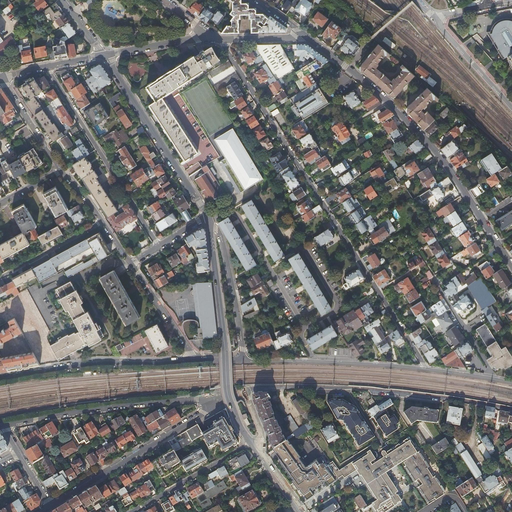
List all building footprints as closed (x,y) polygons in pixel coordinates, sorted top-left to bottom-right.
[(36,0),(37,0),(33,3),(40,11),(48,5),(44,0),(36,0)] [(183,0),(181,4),(187,8),(191,2),(188,0),(183,0)] [(197,15),(203,7),(200,4),(199,5),(192,0),(191,2),(187,8),(197,15)] [(227,25),(221,33),(239,33),(238,19),(240,19),(240,14),(249,14),(249,18),(251,18),(251,32),(258,32),(264,23),(265,22),(268,18),(262,13),(256,13),(255,8),(248,8),(248,3),(241,3),(241,0),(229,0),(232,2),(233,10),(230,13),(234,16),(231,20),(232,21),(232,25),(227,25)] [(282,0),(276,8),(285,15),(287,13),(290,15),(294,9),(299,13),(299,12),(304,16),(313,3),(308,0),(282,0)] [(55,2),(43,11),(48,18),(50,16),(53,21),(55,20),(62,14),(59,10),(60,9),(55,2)] [(6,14),(11,11),(7,6),(2,10),(6,14)] [(207,22),(213,14),(203,7),(197,15),(207,22)] [(218,10),(211,19),(218,23),(224,15),(225,15),(226,13),(224,12),(222,13),(218,10)] [(318,11),(312,19),(322,26),(328,18),(318,11)] [(62,14),(55,20),(60,27),(68,21),(69,21),(64,13),(62,14)] [(287,28),(270,16),(268,18),(265,22),(268,23),(267,25),(266,25),(264,23),(258,32),(286,32),(287,28)] [(350,27),(353,23),(346,18),(343,22),(350,27)] [(511,18),(506,26),(503,28),(501,29),(491,31),(487,32),(493,41),(494,40),(501,51),(500,52),(504,59),(508,56),(509,55),(511,53),(511,18)] [(495,28),(491,31),(501,29),(503,28),(506,26),(511,18),(510,19),(505,22),(502,23),(499,25),(496,26),(495,28)] [(68,21),(60,27),(60,28),(68,38),(77,32),(68,21)] [(331,21),(322,34),(326,37),(328,34),(334,38),(341,28),(331,21)] [(470,36),(483,29),(480,23),(472,27),(470,23),(465,26),(470,36)] [(476,33),(472,37),(476,41),(480,38),(476,33)] [(0,55),(17,43),(11,36),(0,44),(0,55)] [(65,41),(51,36),(54,51),(56,59),(68,57),(66,46),(65,41)] [(354,53),(360,46),(358,44),(359,43),(358,41),(356,39),(354,40),(353,41),(348,37),(343,43),(343,44),(341,47),(347,52),(348,51),(350,53),(351,53),(352,52),(354,53)] [(392,48),(395,44),(384,37),(381,41),(392,48)] [(493,41),(500,52),(501,51),(494,40),(493,41)] [(68,57),(76,55),(73,43),(70,44),(71,45),(66,46),(68,57)] [(300,79),(315,69),(329,60),(306,43),(296,43),(297,55),(300,55),(299,59),(294,63),(296,66),(304,62),(303,60),(304,56),(307,58),(309,56),(313,58),(314,57),(317,59),(296,73),(300,79)] [(276,81),(277,80),(294,69),(280,44),(254,45),(257,49),(264,60),(266,64),(269,69),(270,71),(276,81)] [(360,66),(360,69),(377,84),(391,96),(395,96),(414,75),(402,64),(400,66),(402,68),(402,70),(400,72),(401,73),(399,75),(399,74),(396,78),(393,78),(391,81),(383,74),(384,74),(383,73),(382,73),(375,68),(378,64),(378,63),(381,59),(380,58),(382,56),(383,57),(384,55),(386,55),(388,56),(390,54),(378,44),(360,66)] [(22,45),(17,45),(19,54),(19,55),(22,54),(24,61),(33,59),(30,45),(22,47),(22,45)] [(45,46),(34,48),(36,57),(47,55),(45,46)] [(217,46),(212,46),(195,57),(201,68),(203,70),(211,64),(213,68),(205,73),(209,80),(232,65),(220,47),(217,46)] [(264,60),(257,49),(253,52),(251,49),(243,55),(248,63),(254,60),(257,65),(258,63),(264,60)] [(180,162),(181,164),(186,161),(186,160),(190,157),(190,159),(193,157),(192,155),(197,152),(162,97),(192,78),(191,77),(203,70),(201,68),(195,57),(194,55),(171,70),(157,78),(157,79),(146,86),(155,101),(149,105),(184,160),(180,162)] [(92,75),(98,83),(101,88),(113,81),(103,65),(98,64),(89,70),(92,75)] [(262,76),(263,76),(266,74),(265,72),(269,69),(266,64),(261,67),(261,68),(257,71),(254,73),(258,79),(262,76)] [(429,73),(419,65),(416,69),(426,77),(429,73)] [(70,90),(71,89),(77,86),(71,77),(66,69),(58,71),(62,78),(64,82),(70,90)] [(304,80),(308,87),(315,82),(312,77),(317,73),(315,69),(300,79),(301,82),(304,80)] [(266,79),(270,85),(276,81),(270,71),(266,74),(263,76),(258,79),(260,83),(266,79)] [(236,72),(213,87),(216,93),(226,87),(234,82),(240,78),(236,72)] [(86,79),(94,92),(98,90),(95,85),(98,83),(92,75),(86,79)] [(38,84),(42,91),(50,85),(44,76),(40,79),(39,77),(35,80),(38,84)] [(59,138),(67,133),(69,132),(68,131),(63,123),(60,119),(55,110),(51,105),(50,103),(49,102),(43,92),(42,91),(38,84),(35,80),(33,77),(29,80),(26,81),(18,87),(22,94),(35,113),(50,137),(53,141),(56,139),(59,138)] [(296,82),(301,91),(305,89),(301,82),(300,79),(296,82)] [(268,86),(274,95),(283,90),(277,80),(276,81),(270,85),(268,86)] [(234,82),(226,87),(234,100),(242,95),(234,82)] [(301,91),(290,98),(303,120),(312,114),(317,111),(329,103),(315,82),(308,87),(305,89),(301,91)] [(76,99),(84,94),(87,92),(81,83),(77,86),(71,89),(73,93),(73,95),(75,98),(76,99)] [(0,87),(0,103),(5,112),(14,107),(2,89),(0,87)] [(424,129),(434,119),(427,111),(424,113),(421,109),(423,107),(424,108),(427,106),(427,104),(428,102),(428,101),(430,100),(431,101),(433,99),(435,99),(436,100),(438,99),(427,87),(406,107),(406,111),(414,119),(424,129)] [(49,102),(58,97),(53,89),(50,92),(48,89),(43,92),(49,102)] [(283,90),(274,95),(278,101),(287,96),(283,90)] [(352,108),(359,103),(358,101),(360,101),(353,90),(344,96),(350,107),(351,106),(352,108)] [(122,96),(120,92),(108,99),(111,105),(124,124),(125,124),(127,127),(131,124),(130,121),(126,116),(127,115),(125,112),(124,113),(122,109),(121,110),(120,111),(117,106),(116,107),(113,102),(122,96)] [(80,106),(82,108),(90,103),(84,94),(76,99),(78,101),(77,101),(77,103),(78,105),(79,106),(80,106)] [(108,99),(104,94),(103,94),(104,97),(103,97),(109,106),(111,105),(108,99)] [(381,103),(372,95),(363,101),(369,111),(381,103)] [(280,104),(289,99),(287,96),(278,101),(280,104)] [(51,105),(55,110),(63,105),(58,97),(49,102),(50,103),(51,105)] [(234,101),(239,109),(246,104),(242,97),(234,101)] [(88,112),(97,126),(112,118),(102,104),(88,112)] [(60,119),(68,113),(63,105),(55,110),(60,119)] [(240,111),(245,118),(252,114),(248,106),(240,111)] [(384,106),(378,110),(380,113),(378,115),(382,122),(390,116),(384,106)] [(17,112),(14,107),(5,112),(0,115),(0,122),(2,122),(1,121),(4,119),(6,122),(11,119),(10,117),(15,114),(14,114),(17,112)] [(450,110),(447,107),(434,119),(424,129),(429,135),(438,127),(434,123),(436,122),(434,120),(437,118),(439,121),(450,110)] [(344,113),(347,116),(353,112),(351,108),(344,113)] [(60,119),(63,123),(66,121),(69,125),(74,122),(68,113),(60,119)] [(246,121),(251,128),(258,123),(254,116),(246,121)] [(390,116),(382,122),(378,124),(382,130),(385,128),(388,133),(397,127),(395,123),(393,119),(392,119),(390,116)] [(337,134),(346,128),(342,122),(339,123),(336,118),(330,121),(334,127),(332,128),(334,130),(335,130),(337,134)] [(309,129),(303,120),(299,122),(305,132),(309,129)] [(299,122),(294,125),(295,127),(292,129),(298,138),(306,133),(305,132),(299,122)] [(454,137),(468,127),(464,124),(458,128),(456,125),(449,131),(450,132),(454,137)] [(260,126),(253,130),(258,139),(265,135),(260,126)] [(73,127),(68,131),(69,132),(70,133),(71,136),(76,132),(73,127)] [(397,127),(388,133),(394,141),(399,138),(398,136),(402,134),(400,131),(397,127)] [(112,138),(119,147),(126,143),(119,132),(116,128),(106,135),(109,140),(112,138)] [(237,191),(239,193),(241,192),(263,178),(233,128),(214,139),(225,157),(219,161),(226,172),(232,182),(237,191)] [(350,134),(346,128),(337,134),(339,137),(338,137),(340,140),(350,134)] [(126,143),(133,138),(145,131),(143,129),(128,139),(122,130),(119,132),(126,143)] [(310,133),(300,139),(303,144),(302,144),(304,148),(307,146),(308,146),(309,146),(310,146),(312,149),(315,148),(318,146),(315,141),(314,141),(312,138),(313,138),(310,133)] [(64,151),(67,149),(73,145),(67,135),(61,140),(59,138),(56,139),(64,151)] [(366,143),(363,137),(356,141),(359,147),(366,143)] [(80,138),(75,141),(75,142),(76,144),(75,145),(77,147),(72,151),(78,161),(84,157),(90,153),(80,138)] [(273,146),(268,138),(261,142),(266,150),(273,146)] [(424,146),(417,138),(409,145),(416,153),(424,146)] [(450,160),(462,152),(463,151),(460,147),(458,149),(452,139),(440,148),(450,160)] [(138,146),(151,168),(152,168),(155,166),(152,163),(150,159),(155,156),(153,152),(148,155),(148,154),(148,153),(148,152),(145,147),(144,147),(142,148),(140,145),(138,146)] [(116,152),(122,161),(130,156),(127,151),(124,147),(116,152)] [(388,149),(387,147),(383,150),(389,161),(393,159),(394,158),(392,155),(394,153),(391,148),(388,149)] [(312,149),(304,154),(306,157),(303,159),(305,161),(306,160),(307,162),(308,161),(311,164),(316,161),(321,158),(315,148),(312,149)] [(31,149),(25,153),(24,154),(20,156),(19,156),(18,156),(19,159),(26,171),(27,171),(34,168),(35,169),(39,167),(38,165),(42,163),(39,159),(38,157),(37,155),(35,152),(34,152),(31,149)] [(372,154),(370,149),(364,153),(367,158),(372,154)] [(287,166),(286,164),(285,162),(286,161),(287,161),(283,156),(280,152),(270,158),(278,171),(287,166)] [(463,167),(469,163),(462,152),(450,160),(455,168),(461,164),(463,167)] [(491,152),(481,159),(488,170),(491,174),(501,168),(491,152)] [(322,171),(331,165),(325,155),(321,158),(316,161),(322,171)] [(130,156),(122,161),(128,170),(136,165),(133,161),(130,156)] [(14,174),(7,161),(4,157),(0,159),(0,160),(3,166),(9,176),(12,175),(14,177),(15,177),(14,174)] [(82,178),(93,171),(90,165),(91,164),(89,161),(88,162),(87,161),(84,157),(78,161),(73,164),(82,178)] [(15,177),(26,171),(19,159),(10,164),(9,163),(8,160),(7,161),(14,174),(15,177)] [(398,168),(393,159),(389,161),(390,163),(394,169),(395,170),(398,168)] [(488,170),(481,159),(480,160),(487,171),(488,170)] [(412,162),(411,160),(398,168),(395,170),(394,169),(393,170),(399,178),(405,174),(407,177),(419,169),(414,161),(412,162)] [(332,167),(337,174),(349,167),(347,164),(345,165),(342,161),(332,167)] [(157,177),(157,178),(158,179),(162,176),(161,175),(165,172),(159,163),(155,166),(152,168),(153,170),(152,170),(157,177)] [(379,164),(370,170),(376,181),(388,174),(386,171),(383,172),(380,169),(381,168),(379,164)] [(214,182),(216,180),(207,165),(202,168),(205,173),(203,175),(202,174),(201,174),(200,174),(199,175),(199,177),(195,180),(209,202),(222,194),(214,182)] [(511,172),(507,165),(498,170),(503,178),(511,172)] [(11,180),(9,176),(3,166),(0,167),(0,169),(3,175),(0,176),(0,182),(2,186),(11,180)] [(110,219),(116,215),(120,213),(109,198),(117,192),(109,180),(101,186),(95,177),(104,172),(100,166),(93,171),(82,178),(89,188),(104,211),(110,219)] [(359,174),(355,167),(347,172),(341,176),(339,177),(339,178),(344,184),(344,185),(354,179),(353,178),(359,174)] [(430,186),(431,187),(433,186),(437,183),(434,180),(435,180),(427,167),(417,173),(425,186),(426,186),(427,188),(430,186)] [(131,175),(134,180),(148,171),(146,168),(142,170),(141,168),(131,175)] [(282,173),(287,182),(296,176),(290,168),(282,173)] [(147,176),(150,181),(157,177),(152,170),(152,169),(148,171),(134,180),(137,185),(148,179),(146,176),(147,176)] [(499,176),(496,172),(486,179),(491,186),(499,181),(497,177),(499,176)] [(158,179),(162,187),(163,189),(167,186),(166,185),(170,183),(165,175),(162,176),(158,179)] [(287,182),(293,192),(301,187),(299,185),(300,184),(296,176),(287,182)] [(431,187),(429,188),(437,200),(444,195),(440,189),(451,182),(448,176),(437,183),(438,185),(434,188),(433,186),(431,187)] [(150,189),(152,193),(162,187),(158,179),(157,178),(156,179),(156,180),(152,183),(154,187),(150,189)] [(396,178),(385,185),(388,192),(400,185),(396,178)] [(405,186),(407,190),(412,186),(408,179),(403,183),(405,186)] [(318,188),(325,184),(322,180),(315,184),(318,188)] [(480,182),(469,189),(474,197),(484,191),(481,186),(482,185),(480,182)] [(364,189),(370,199),(374,197),(379,194),(375,187),(373,183),(364,189)] [(169,198),(171,197),(174,195),(176,194),(171,185),(168,188),(167,186),(163,189),(167,194),(169,198)] [(60,215),(64,212),(67,211),(68,210),(55,186),(43,193),(48,202),(49,209),(52,209),(56,217),(60,215)] [(301,187),(293,192),(298,199),(306,193),(302,186),(301,187)] [(405,198),(410,195),(407,190),(405,186),(399,190),(405,198)] [(161,198),(167,194),(163,189),(162,187),(152,193),(155,196),(158,194),(161,198)] [(336,194),(341,201),(350,195),(346,188),(336,194)] [(413,199),(414,201),(429,192),(427,189),(413,199)] [(335,193),(325,199),(327,202),(337,196),(335,193)] [(177,207),(186,222),(192,218),(186,209),(185,210),(184,209),(189,206),(183,196),(178,199),(177,197),(176,198),(174,195),(171,197),(177,207)] [(499,203),(495,197),(490,200),(494,206),(499,203)] [(349,198),(342,202),(348,212),(360,204),(356,198),(352,201),(351,199),(350,200),(349,198)] [(242,205),(246,212),(248,216),(257,231),(260,235),(268,249),(270,253),(275,261),(282,256),(283,257),(285,256),(284,255),(285,255),(251,199),(242,205)] [(303,199),(297,203),(298,205),(298,206),(298,207),(297,208),(299,210),(300,210),(303,215),(314,208),(312,204),(311,205),(310,203),(308,199),(305,201),(303,199)] [(148,207),(152,214),(161,208),(157,201),(148,207)] [(34,229),(37,227),(24,203),(12,210),(16,218),(17,226),(20,225),(24,232),(19,234),(16,236),(8,238),(9,240),(0,244),(0,252),(0,253),(3,258),(30,243),(26,236),(25,234),(34,229)] [(445,217),(455,210),(450,203),(436,212),(439,216),(443,214),(445,217)] [(314,208),(303,215),(302,215),(305,222),(306,222),(315,216),(314,214),(322,209),(319,204),(314,208)] [(331,209),(334,213),(341,208),(339,204),(331,209)] [(68,210),(67,211),(69,215),(71,216),(75,221),(85,216),(78,205),(68,210)] [(116,215),(110,219),(113,224),(119,233),(125,229),(124,228),(133,223),(134,223),(138,220),(138,219),(130,206),(125,209),(127,212),(118,218),(116,215)] [(152,214),(156,221),(160,218),(163,216),(165,215),(161,208),(152,214)] [(353,218),(356,223),(364,218),(363,216),(358,209),(350,214),(351,214),(349,216),(348,217),(350,219),(351,219),(353,218)] [(501,230),(511,222),(511,209),(495,220),(501,230)] [(445,217),(443,218),(446,222),(450,220),(453,224),(461,220),(455,210),(445,217)] [(64,216),(66,215),(64,212),(60,215),(61,217),(56,220),(58,225),(60,228),(68,223),(64,216)] [(163,216),(169,225),(177,220),(173,213),(167,216),(166,214),(165,215),(163,216)] [(356,223),(355,224),(362,234),(368,230),(369,230),(373,228),(377,225),(370,214),(364,218),(356,223)] [(163,216),(160,218),(161,220),(155,223),(160,231),(169,225),(163,216)] [(228,216),(218,222),(225,234),(246,270),(256,264),(253,259),(251,255),(243,242),(241,238),(233,225),(233,224),(231,221),(228,216)] [(369,230),(368,230),(371,234),(367,236),(372,244),(379,240),(382,238),(383,239),(385,238),(385,237),(389,234),(388,232),(394,229),(387,218),(378,224),(380,228),(375,232),(373,228),(369,230)] [(326,230),(329,228),(333,226),(329,221),(323,225),(326,230)] [(451,228),(456,236),(458,235),(462,233),(467,230),(462,222),(451,228)] [(63,234),(60,228),(58,225),(38,236),(39,236),(43,245),(63,234)] [(420,230),(428,243),(435,239),(427,226),(420,230)] [(204,270),(209,270),(205,229),(201,228),(190,235),(185,238),(190,246),(194,244),(196,246),(197,253),(198,255),(199,257),(199,259),(199,261),(198,261),(196,262),(197,271),(204,270)] [(326,230),(316,236),(321,245),(334,237),(329,228),(326,230)] [(39,236),(38,236),(34,229),(25,234),(26,236),(30,243),(36,240),(35,239),(39,236)] [(475,242),(480,239),(478,235),(474,238),(472,234),(471,235),(468,231),(463,234),(459,237),(464,245),(465,245),(473,239),(475,242)] [(38,266),(33,269),(37,276),(40,282),(58,272),(55,267),(54,265),(66,259),(67,261),(91,247),(96,256),(83,263),(71,270),(70,269),(65,272),(68,277),(81,270),(110,253),(104,242),(99,232),(60,253),(51,258),(51,259),(38,266)] [(428,243),(436,256),(443,252),(435,239),(428,243)] [(467,247),(460,252),(463,255),(469,252),(471,255),(472,255),(473,257),(474,257),(481,253),(481,252),(479,249),(480,249),(475,242),(467,247)] [(177,250),(184,261),(188,258),(186,255),(191,252),(186,244),(182,246),(182,247),(177,250)] [(486,251),(487,254),(495,249),(492,246),(486,250),(486,251)] [(495,249),(487,254),(490,258),(497,253),(495,249)] [(375,253),(374,250),(362,258),(364,262),(369,260),(371,264),(367,266),(369,270),(380,263),(374,253),(375,253)] [(443,252),(436,256),(443,266),(444,266),(445,268),(451,265),(443,252)] [(172,267),(181,261),(176,253),(168,258),(172,267)] [(315,303),(317,307),(322,313),(332,308),(298,253),(288,259),(293,266),(295,270),(304,284),(306,288),(315,303)] [(421,262),(423,261),(421,256),(418,258),(414,261),(413,260),(412,260),(411,261),(411,262),(408,264),(408,265),(410,269),(418,265),(421,262)] [(478,266),(486,278),(493,274),(495,273),(487,260),(478,266)] [(171,270),(170,271),(163,275),(162,272),(163,271),(160,265),(158,266),(157,264),(154,265),(148,268),(158,287),(167,281),(166,279),(174,275),(171,270)] [(13,279),(14,280),(17,287),(37,276),(33,269),(32,268),(13,279)] [(365,277),(359,268),(344,277),(350,287),(365,277)] [(450,268),(436,276),(439,280),(453,272),(450,268)] [(380,288),(387,284),(386,283),(390,280),(390,279),(384,269),(379,272),(378,269),(371,273),(380,288)] [(510,283),(501,269),(495,273),(493,274),(502,288),(505,286),(510,283)] [(100,278),(126,324),(139,317),(113,270),(100,278)] [(429,279),(433,276),(429,270),(425,273),(429,279)] [(457,270),(453,272),(456,276),(461,283),(462,285),(466,283),(465,282),(457,270)] [(250,288),(261,281),(257,274),(247,280),(250,285),(249,285),(250,288)] [(478,278),(475,274),(465,282),(466,283),(467,286),(468,286),(478,278)] [(467,286),(466,283),(462,285),(461,283),(456,276),(451,279),(451,280),(445,284),(446,287),(442,290),(457,313),(462,309),(464,311),(467,309),(470,310),(473,307),(473,305),(467,295),(465,296),(464,294),(463,294),(460,296),(460,297),(461,299),(457,301),(453,295),(467,286)] [(480,276),(478,278),(468,286),(479,304),(479,305),(482,310),(489,306),(496,301),(483,280),(481,277),(480,276)] [(414,288),(407,277),(394,285),(397,291),(401,288),(405,294),(414,288)] [(6,284),(0,287),(0,296),(1,299),(3,298),(1,296),(6,294),(6,295),(13,291),(15,295),(20,292),(17,287),(14,280),(6,285),(6,284)] [(268,290),(262,280),(261,281),(250,288),(254,294),(261,290),(263,293),(268,290)] [(187,335),(190,339),(217,337),(210,281),(196,282),(197,284),(191,284),(191,287),(194,287),(194,290),(193,289),(192,290),(191,291),(190,292),(190,293),(191,294),(191,295),(192,296),(194,296),(195,295),(196,294),(196,293),(199,293),(202,306),(203,316),(204,324),(198,325),(198,324),(198,323),(198,322),(197,321),(196,321),(194,320),(189,320),(186,320),(185,320),(184,321),(183,322),(183,324),(183,325),(185,330),(187,335)] [(59,341),(50,346),(57,359),(60,358),(61,359),(82,347),(82,346),(87,343),(88,344),(100,337),(100,336),(103,334),(100,328),(99,329),(95,323),(94,323),(88,311),(86,312),(81,303),(82,302),(71,283),(69,284),(68,283),(57,288),(59,292),(58,292),(61,298),(60,299),(67,311),(69,310),(80,331),(75,334),(75,332),(68,336),(68,335),(59,340),(59,341)] [(418,294),(414,288),(405,294),(410,301),(419,296),(419,295),(420,295),(419,293),(418,294)] [(3,302),(0,303),(0,310),(18,301),(20,301),(52,361),(53,361),(54,363),(59,362),(57,359),(50,346),(21,292),(20,292),(15,295),(3,302)] [(241,305),(242,312),(250,308),(251,309),(254,307),(253,306),(257,303),(254,297),(241,305)] [(449,308),(443,298),(440,300),(431,306),(437,316),(445,311),(449,308)] [(355,308),(353,309),(357,315),(371,306),(373,305),(370,301),(356,310),(355,308)] [(412,308),(416,315),(426,309),(421,302),(412,308)] [(357,315),(363,324),(365,326),(370,323),(368,320),(367,322),(364,317),(373,311),(371,306),(357,315)] [(489,306),(482,310),(484,312),(492,325),(498,322),(492,312),(489,314),(486,310),(490,307),(489,306)] [(243,316),(244,321),(254,317),(254,315),(260,312),(259,309),(243,316)] [(357,315),(353,309),(343,316),(344,316),(337,321),(345,332),(347,333),(352,329),(353,330),(363,324),(357,315)] [(426,309),(416,315),(421,322),(430,316),(426,309)] [(0,318),(0,325),(9,321),(15,318),(22,332),(33,352),(40,365),(45,364),(44,362),(19,315),(18,316),(15,310),(0,318)] [(437,316),(435,317),(442,328),(441,329),(443,333),(446,331),(451,328),(449,324),(452,322),(445,311),(437,316)] [(370,323),(365,326),(368,331),(370,330),(374,336),(371,337),(375,343),(381,339),(385,337),(377,325),(380,324),(379,322),(381,321),(379,317),(370,323)] [(0,343),(22,332),(15,318),(9,321),(11,325),(9,327),(0,332),(0,343)] [(506,348),(506,347),(501,349),(485,323),(476,329),(476,330),(479,334),(483,340),(492,355),(490,356),(486,359),(491,367),(493,368),(495,368),(496,369),(500,367),(500,368),(503,366),(504,367),(505,367),(506,368),(511,365),(510,364),(511,362),(511,361),(511,360),(511,356),(508,350),(506,348)] [(157,324),(145,330),(155,351),(167,345),(157,324)] [(313,334),(310,335),(311,336),(307,339),(312,349),(337,334),(331,324),(326,327),(326,326),(323,328),(323,329),(314,335),(313,334)] [(390,333),(397,329),(395,325),(388,329),(390,333)] [(451,328),(446,331),(454,345),(458,342),(462,340),(465,338),(462,333),(460,334),(454,326),(451,328)] [(420,327),(409,334),(416,344),(422,340),(418,333),(421,332),(421,330),(420,327)] [(273,342),(276,349),(281,346),(293,341),(289,331),(281,334),(279,329),(274,331),(277,337),(278,339),(273,341),(273,342)] [(396,344),(404,339),(397,329),(390,333),(388,335),(390,339),(392,338),(394,342),(395,343),(396,344)] [(259,349),(273,342),(273,341),(271,338),(269,333),(269,332),(263,334),(261,332),(260,331),(257,333),(257,334),(258,337),(254,338),(259,349)] [(356,340),(348,345),(355,356),(356,356),(364,351),(360,345),(364,342),(361,338),(357,341),(356,340)] [(375,343),(381,353),(390,347),(390,346),(389,345),(387,341),(383,343),(381,339),(375,343)] [(422,340),(416,344),(418,348),(420,347),(423,351),(432,345),(429,341),(428,341),(427,340),(425,341),(424,339),(422,340)] [(461,345),(457,348),(454,350),(458,357),(459,357),(462,355),(462,356),(473,349),(468,341),(463,343),(463,342),(462,340),(458,342),(460,344),(461,345)] [(482,342),(490,356),(492,355),(483,340),(482,340),(482,342)] [(121,344),(115,346),(118,352),(123,349),(121,344)] [(432,345),(423,351),(424,353),(429,361),(435,358),(433,356),(438,353),(434,347),(433,348),(432,345)] [(445,365),(465,367),(459,357),(458,357),(454,350),(441,358),(445,364),(445,365)] [(33,352),(2,358),(9,370),(31,366),(40,365),(33,352)] [(9,370),(2,358),(0,358),(0,367),(1,372),(9,370)] [(270,398),(268,393),(255,395),(253,398),(261,420),(266,433),(273,449),(275,448),(285,441),(285,440),(283,435),(282,435),(277,421),(276,421),(273,414),(274,414),(270,402),(268,402),(267,399),(270,398)] [(302,414),(307,411),(298,397),(292,401),(301,415),(302,414)] [(373,416),(381,412),(378,407),(372,398),(368,401),(372,407),(365,412),(367,415),(369,414),(372,417),(373,416)] [(342,420),(359,446),(374,436),(363,419),(362,420),(358,412),(359,412),(356,407),(343,400),(332,399),(327,402),(337,419),(342,420)] [(378,407),(381,412),(385,409),(393,404),(390,399),(378,407)] [(164,412),(166,414),(170,421),(170,422),(171,423),(172,424),(181,419),(174,409),(169,412),(166,407),(162,407),(164,412)] [(438,411),(429,410),(425,409),(424,409),(412,407),(404,412),(412,425),(417,421),(424,422),(437,442),(431,447),(436,455),(450,446),(445,438),(443,439),(432,423),(437,423),(438,411)] [(449,407),(446,423),(460,426),(462,409),(449,407)] [(487,407),(486,412),(485,417),(488,418),(489,416),(493,417),(495,409),(487,407)] [(156,420),(166,414),(164,412),(162,413),(160,409),(152,414),(156,420)] [(381,412),(373,416),(386,436),(397,429),(395,425),(399,422),(394,415),(390,417),(385,409),(381,412)] [(126,411),(121,412),(126,419),(127,421),(129,420),(134,428),(142,423),(144,422),(141,418),(139,419),(137,415),(130,419),(126,411)] [(295,438),(316,425),(307,411),(302,414),(307,423),(299,428),(292,433),(293,434),(294,435),(295,438)] [(508,418),(510,413),(501,411),(499,422),(507,424),(508,418)] [(160,426),(156,420),(152,414),(145,418),(147,422),(145,423),(150,432),(160,426)] [(170,421),(166,414),(156,420),(160,426),(162,429),(169,425),(168,423),(170,422),(170,421)] [(283,419),(292,433),(299,428),(290,414),(283,419)] [(112,426),(114,430),(117,428),(118,428),(126,423),(124,420),(121,416),(118,419),(117,418),(112,421),(113,423),(112,425),(112,426)] [(203,434),(204,435),(207,440),(209,443),(209,444),(210,445),(211,444),(217,441),(219,440),(224,449),(225,448),(229,446),(231,445),(231,443),(233,444),(233,443),(237,441),(237,439),(232,431),(230,427),(229,425),(227,422),(224,417),(213,423),(214,425),(210,427),(202,432),(203,434)] [(89,440),(99,433),(92,422),(88,424),(87,422),(83,425),(84,427),(88,433),(86,435),(89,440)] [(103,428),(99,431),(103,437),(111,432),(106,423),(102,426),(103,428)] [(137,437),(141,443),(144,441),(141,435),(147,431),(142,423),(134,428),(139,436),(137,437)] [(47,427),(52,435),(53,436),(58,433),(53,424),(47,427)] [(198,424),(186,431),(188,434),(189,435),(187,436),(178,442),(181,447),(192,441),(192,440),(203,434),(202,432),(200,428),(198,424)] [(331,424),(321,430),(328,443),(339,437),(331,424)] [(47,426),(40,430),(44,437),(47,435),(48,437),(52,435),(47,427),(47,426)] [(90,442),(89,440),(86,435),(81,428),(77,430),(78,432),(74,435),(80,443),(85,440),(87,444),(90,442)] [(31,434),(36,443),(43,439),(38,430),(31,434)] [(126,431),(122,433),(127,442),(131,440),(132,441),(136,439),(131,431),(128,434),(126,431)] [(418,431),(412,434),(421,447),(427,444),(418,431)] [(481,432),(477,433),(483,443),(490,454),(495,451),(486,437),(484,438),(481,432)] [(107,442),(103,445),(108,454),(112,451),(113,453),(117,451),(112,443),(109,445),(107,443),(114,439),(110,433),(109,434),(103,437),(107,442)] [(127,442),(122,433),(118,436),(119,439),(116,441),(120,448),(124,446),(123,444),(127,442)] [(8,446),(1,435),(0,434),(0,454),(7,451),(7,448),(8,446)] [(29,447),(36,443),(31,434),(24,438),(29,447)] [(45,447),(46,448),(50,446),(48,444),(51,442),(49,438),(46,440),(43,442),(45,447)] [(306,466),(287,440),(285,441),(275,448),(273,449),(272,450),(279,459),(278,460),(283,467),(284,466),(285,468),(285,469),(293,481),(292,481),(298,490),(299,489),(303,495),(310,490),(322,481),(326,486),(338,478),(338,477),(342,475),(344,478),(356,470),(356,469),(360,467),(362,470),(360,472),(379,503),(373,507),(375,511),(381,511),(385,510),(385,511),(396,504),(391,496),(396,493),(384,473),(405,459),(405,460),(406,461),(403,463),(405,466),(406,468),(405,469),(407,473),(408,472),(410,474),(411,476),(410,476),(412,480),(413,480),(415,482),(416,480),(420,486),(418,487),(420,489),(419,490),(421,494),(422,493),(423,495),(424,497),(423,497),(426,501),(427,500),(428,502),(433,499),(435,498),(436,500),(444,495),(443,493),(442,491),(444,489),(441,486),(440,486),(439,484),(438,483),(439,482),(436,478),(436,479),(434,477),(428,467),(427,465),(428,465),(425,461),(423,460),(422,458),(423,457),(420,453),(420,454),(418,452),(417,453),(415,449),(414,450),(412,446),(414,445),(410,438),(407,439),(403,441),(403,442),(399,445),(399,444),(395,446),(395,447),(391,450),(391,449),(387,451),(388,452),(386,453),(385,451),(384,451),(383,451),(382,452),(381,452),(381,453),(382,454),(384,458),(380,460),(380,459),(372,465),(369,461),(374,458),(369,451),(339,470),(332,461),(328,464),(322,455),(306,466)] [(314,439),(311,441),(320,453),(323,451),(314,439)] [(73,442),(60,449),(65,457),(77,450),(73,442)] [(178,442),(172,446),(174,450),(175,451),(181,448),(181,447),(178,442)] [(461,443),(459,444),(455,446),(470,470),(476,479),(481,475),(480,473),(481,473),(461,443)] [(490,454),(483,443),(478,446),(490,465),(492,468),(497,465),(490,454)] [(103,466),(106,465),(103,459),(105,458),(104,456),(108,454),(103,445),(99,447),(100,450),(97,452),(101,460),(100,461),(103,466)] [(26,452),(33,464),(40,460),(44,457),(41,453),(43,452),(41,449),(39,450),(37,446),(26,452)] [(183,464),(187,472),(190,469),(204,461),(208,459),(201,448),(180,460),(183,464)] [(175,451),(174,450),(170,453),(169,452),(156,461),(152,464),(154,467),(159,474),(161,478),(166,475),(179,468),(179,467),(183,464),(180,460),(176,452),(175,451)] [(244,452),(228,461),(230,465),(231,466),(238,462),(241,467),(243,467),(250,462),(244,452)] [(103,466),(100,461),(99,462),(93,453),(87,457),(92,465),(97,463),(100,468),(103,466)] [(45,469),(52,465),(46,456),(44,457),(40,460),(45,469)] [(86,469),(80,459),(72,464),(78,474),(83,471),(86,469)] [(152,464),(149,459),(142,463),(148,472),(154,467),(152,464)] [(396,493),(398,492),(385,473),(405,460),(405,459),(384,473),(396,493)] [(142,476),(148,472),(142,463),(140,464),(136,467),(142,476)] [(58,474),(52,465),(45,469),(51,478),(58,474)] [(223,481),(230,477),(230,476),(224,466),(216,470),(217,470),(212,473),(217,480),(221,478),(226,475),(227,476),(222,479),(223,481)] [(135,481),(142,476),(136,467),(133,468),(134,470),(130,473),(130,474),(128,475),(132,482),(134,480),(135,481)] [(356,470),(376,501),(372,504),(373,505),(372,506),(373,507),(379,503),(360,472),(362,470),(360,467),(356,469),(356,470)] [(77,476),(72,468),(66,472),(70,480),(77,476)] [(11,473),(15,481),(22,478),(18,469),(11,473)] [(239,491),(239,493),(251,486),(242,470),(230,476),(230,477),(233,481),(236,479),(240,486),(235,489),(237,492),(239,491)] [(67,477),(63,471),(61,472),(60,473),(61,475),(59,476),(58,474),(51,478),(44,482),(47,487),(55,482),(60,490),(69,485),(65,478),(67,477)] [(126,486),(132,482),(128,475),(127,473),(120,478),(126,486)] [(482,483),(480,485),(480,486),(484,492),(488,489),(489,491),(500,484),(494,475),(482,482),(482,483)] [(25,488),(24,485),(28,483),(24,477),(16,482),(19,488),(20,487),(21,490),(25,488)] [(458,487),(456,488),(462,497),(470,492),(464,483),(460,478),(454,482),(458,487)] [(472,478),(464,483),(470,492),(477,487),(472,478)] [(140,495),(141,497),(147,494),(148,496),(151,494),(150,492),(155,489),(150,479),(146,482),(144,483),(145,485),(137,489),(138,490),(139,493),(140,495)] [(111,482),(106,485),(112,493),(115,491),(117,491),(120,493),(121,496),(122,495),(127,492),(128,492),(125,487),(124,485),(119,487),(118,486),(120,485),(118,482),(116,483),(114,480),(111,482)] [(198,495),(196,497),(203,508),(211,503),(208,499),(227,488),(222,481),(214,486),(210,488),(207,490),(204,492),(198,495)] [(193,486),(198,495),(204,492),(198,483),(193,486)] [(87,490),(78,496),(83,504),(85,507),(103,496),(99,489),(96,485),(87,490)] [(103,496),(105,498),(112,493),(106,485),(99,489),(103,496)] [(187,489),(192,499),(196,497),(198,495),(193,486),(187,489)] [(26,500),(33,496),(30,492),(28,493),(25,488),(21,490),(16,493),(17,495),(20,494),(22,497),(19,499),(20,500),(21,503),(26,500)] [(208,499),(211,503),(209,499),(227,488),(208,499)] [(132,500),(140,495),(139,493),(138,490),(129,495),(127,492),(122,495),(124,499),(122,500),(125,506),(133,502),(132,500)] [(181,495),(179,490),(175,492),(177,494),(170,498),(174,505),(184,499),(181,495)] [(255,490),(253,491),(259,504),(262,503),(255,490)] [(243,511),(246,511),(260,505),(259,504),(253,491),(252,491),(239,499),(237,500),(243,511)] [(401,501),(396,493),(391,496),(396,504),(401,501)] [(40,500),(36,494),(33,496),(26,500),(21,503),(24,507),(28,504),(31,510),(39,505),(40,500)] [(333,496),(340,507),(342,506),(335,494),(333,496)] [(360,495),(353,499),(359,509),(365,505),(365,504),(360,495)] [(73,499),(68,503),(72,510),(76,508),(78,511),(81,511),(85,510),(83,507),(81,508),(80,506),(83,504),(78,496),(73,499)] [(340,507),(333,496),(325,501),(313,508),(315,511),(332,511),(337,509),(339,508),(340,507)] [(483,499),(474,503),(477,508),(485,503),(483,499)] [(24,507),(21,503),(20,500),(13,504),(17,511),(21,511),(25,510),(24,507)] [(92,511),(101,507),(108,503),(107,501),(100,505),(99,503),(94,505),(95,508),(88,511),(92,511)] [(58,508),(52,511),(73,511),(72,510),(68,503),(58,508)] [(456,503),(445,509),(446,511),(461,511),(458,506),(456,503)]
